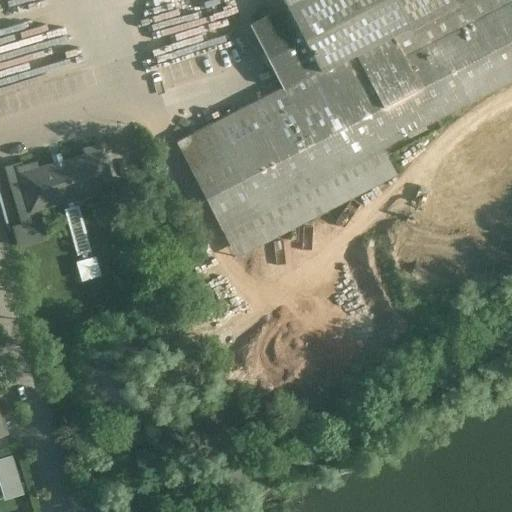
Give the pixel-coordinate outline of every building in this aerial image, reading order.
[(511,0),(282,0),(286,6),(287,6),(320,70),(282,89),(282,88),(190,136),(235,223),(511,79),(511,0)] [(286,6),(249,25),(282,88),(282,89),(320,70),(287,6),(286,6)] [(85,155),(34,170),(32,165),(19,168),(17,169),(29,210),(34,209),(109,187),(97,145),(83,149),(85,155)] [(29,210),(17,169),(19,168),(18,164),(4,168),(21,225),(13,227),(19,246),(43,238),(37,216),(36,216),(34,209),(29,210)] [(79,204),(65,207),(80,259),(93,255),(79,204)] [(97,256),(78,259),(81,279),(100,276),(97,256)] [(0,457),(0,484),(3,498),(24,494),(15,454),(0,457)]
